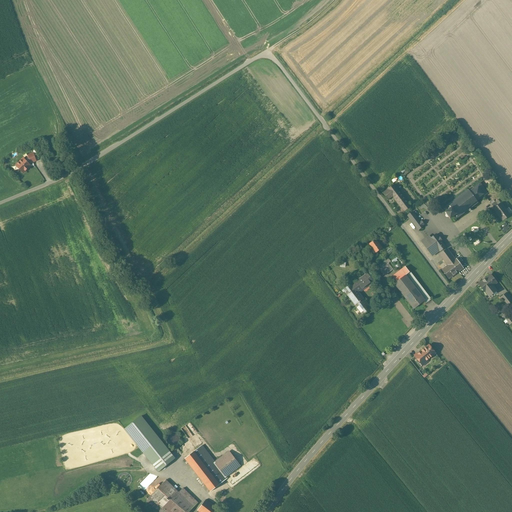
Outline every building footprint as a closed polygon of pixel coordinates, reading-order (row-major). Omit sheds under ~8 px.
[(33,154),(29,155),(29,156),(25,160),(29,164),(31,162),(36,161),(33,154)] [(23,158),(16,165),(23,172),(30,166),(29,164),(25,160),(23,158)] [(468,189),(446,206),(448,209),(445,212),(450,219),(453,216),(456,219),(468,210),(469,211),(472,209),(471,208),(478,203),(477,201),(488,193),(480,183),(469,191),(468,189)] [(410,206),(393,184),(388,189),(383,193),(388,199),(393,196),(394,198),(404,211),(410,206)] [(422,213),(428,209),(425,203),(418,207),(422,213)] [(509,215),(500,203),(497,205),(494,208),(502,220),(509,215)] [(423,226),(413,212),(408,215),(418,229),(423,226)] [(387,227),(390,231),(397,226),(394,222),(387,227)] [(436,234),(431,238),(429,236),(421,241),(432,256),(439,251),(445,247),(441,240),(440,240),(439,238),(440,238),(439,238),(436,234)] [(382,248),(376,239),(369,244),(375,252),(382,248)] [(447,249),(440,254),(445,261),(448,265),(455,260),(447,249)] [(388,258),(381,263),(383,266),(388,263),(390,262),(388,258)] [(448,265),(442,270),(449,278),(463,268),(456,259),(455,260),(448,265)] [(445,261),(439,266),(442,270),(448,265),(445,261)] [(388,263),(383,266),(381,263),(378,266),(385,275),(393,269),(388,263)] [(409,272),(405,267),(391,278),(395,283),(394,283),(395,284),(414,308),(414,309),(424,301),(426,299),(429,297),(410,272),(409,272)] [(367,274),(352,285),(351,284),(352,283),(351,283),(343,290),(362,315),(371,309),(370,309),(357,291),(359,291),(360,289),(372,280),(372,281),(373,281),(367,273),(367,274)] [(490,275),(479,284),(485,292),(485,291),(489,296),(496,290),(493,286),(496,283),(490,275)] [(511,320),(506,312),(503,315),(509,322),(511,320)] [(429,345),(425,348),(426,348),(420,352),(427,360),(435,353),(429,345)] [(420,352),(415,356),(420,362),(421,361),(423,364),(428,361),(427,360),(420,352)] [(141,416),(124,429),(135,442),(158,471),(175,458),(141,416)] [(174,432),(173,432),(172,432),(171,433),(170,433),(169,433),(168,434),(167,435),(167,436),(167,437),(166,437),(166,438),(166,439),(166,440),(167,441),(167,442),(167,443),(168,444),(169,445),(170,445),(171,446),(173,446),(174,446),(175,445),(176,445),(177,444),(178,444),(178,443),(179,443),(179,442),(179,441),(180,440),(180,439),(180,438),(179,437),(179,436),(179,435),(178,434),(177,434),(177,433),(176,433),(175,433),(174,432)] [(215,462),(202,445),(195,451),(220,483),(227,478),(226,477),(215,462)] [(220,483),(195,451),(185,458),(210,491),(220,483)] [(229,451),(215,462),(226,477),(240,465),(229,451)] [(145,478),(139,484),(145,489),(150,483),(145,478)] [(179,492),(166,480),(150,496),(153,500),(169,511),(188,511),(194,507),(190,503),(194,498),(183,488),(179,492)] [(169,511),(153,500),(150,496),(146,501),(160,511),(169,511)] [(198,502),(194,498),(190,503),(194,507),(198,502)] [(217,511),(219,509),(206,499),(198,510),(200,511),(217,511)]
